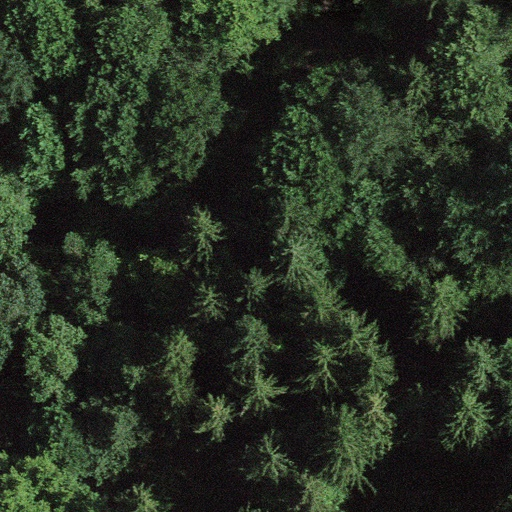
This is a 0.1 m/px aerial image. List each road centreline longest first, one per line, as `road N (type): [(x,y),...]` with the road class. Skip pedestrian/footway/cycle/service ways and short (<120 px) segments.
road 1 (track): [(0,184),(511,352)]
road 2 (track): [(10,188),(37,511)]
